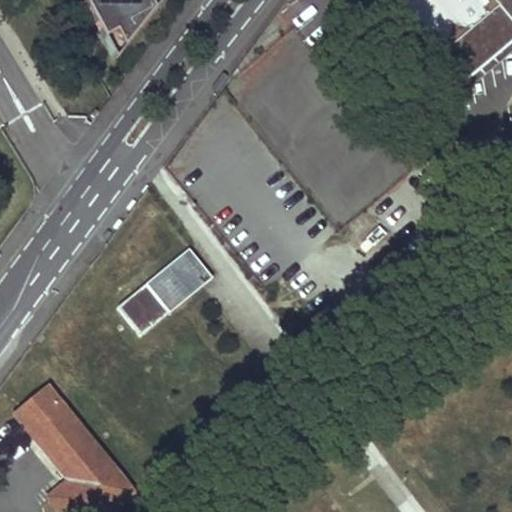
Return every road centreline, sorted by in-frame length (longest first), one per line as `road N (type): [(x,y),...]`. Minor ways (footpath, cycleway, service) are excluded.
road 1 (tertiary): [(0,339),(258,0)]
road 2 (residential): [(511,263),(219,511)]
road 3 (tertiary): [(220,0),(0,304)]
